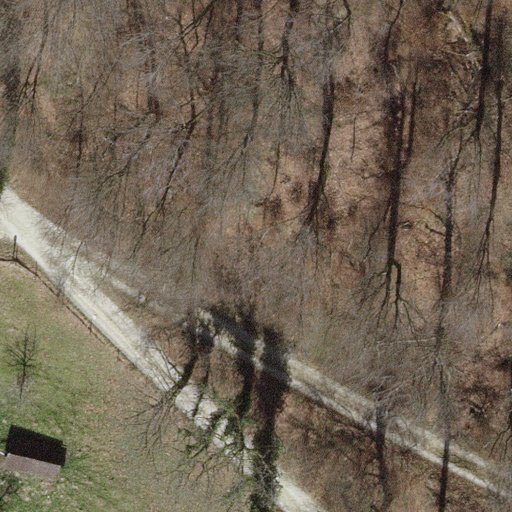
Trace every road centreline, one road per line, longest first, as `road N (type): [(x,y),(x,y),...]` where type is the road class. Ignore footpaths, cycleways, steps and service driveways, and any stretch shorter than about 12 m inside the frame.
road 1 (track): [(0,204),(511,486)]
road 2 (track): [(315,511),(0,214)]
